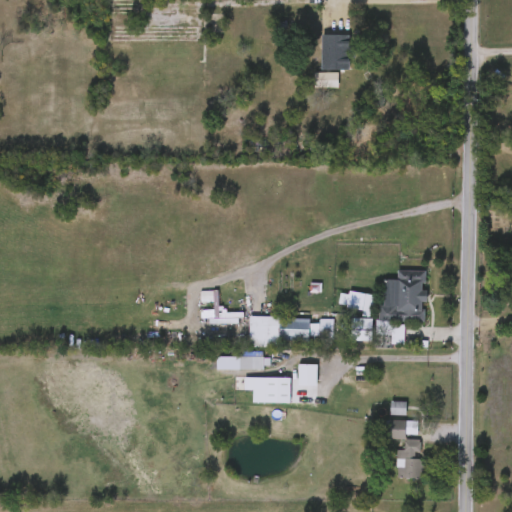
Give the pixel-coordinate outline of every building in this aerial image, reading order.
[(322,69),(322,34),(347,34),(347,69),(322,69)] [(427,272),(399,272),(399,307),(381,307),(380,323),(427,323),(427,272)] [(372,313),(375,299),(360,295),(357,310),(372,313)] [(373,343),(373,320),(351,320),(351,343),(373,343)] [(333,339),(333,323),(323,323),(323,339),(333,339)] [(265,378),(264,361),(241,362),(243,380),(265,378)] [(318,388),(318,366),(299,366),(299,388),(318,388)] [(286,380),(273,380),(273,407),(286,407),(286,380)] [(391,415),(391,402),(406,402),(406,415),(391,415)] [(423,440),(422,479),(398,479),(398,450),(405,450),(405,440),(388,439),(389,420),(406,421),(405,440),(423,440)]
